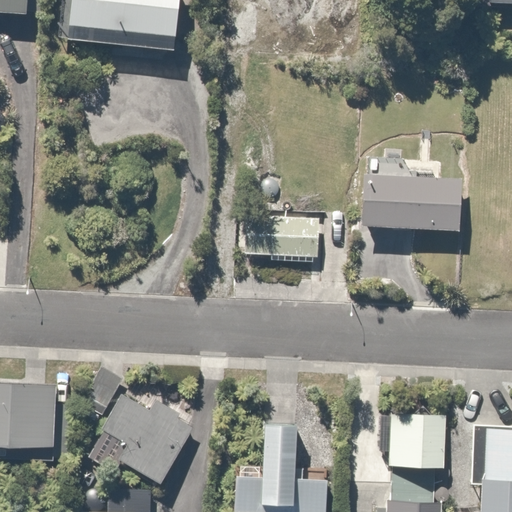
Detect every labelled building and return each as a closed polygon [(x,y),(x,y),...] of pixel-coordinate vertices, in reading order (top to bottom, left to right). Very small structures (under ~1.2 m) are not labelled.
[(0,0),(0,12),(32,13),(31,0),(0,0)] [(74,2),(72,36),(182,45),(185,0),(83,0),(84,3),(74,2)] [(472,179),(374,175),(372,228),(470,231),(472,179)] [(321,209),(250,207),(249,257),(319,259),(321,209)] [(106,367),(89,399),(104,407),(122,376),(106,367)] [(159,412),(168,396),(138,377),(106,427),(131,443),(121,458),(164,485),(196,433),(159,412)] [(0,382),(0,458),(55,461),(55,447),(65,448),(68,385),(0,382)] [(453,415),(387,413),(384,511),(443,511),(444,500),(435,500),(435,471),(452,471),(453,415)] [(276,480),(242,479),(241,511),(334,511),(336,481),(309,480),(311,425),(278,424),(276,480)] [(511,511),(511,428),(474,428),(473,483),(493,483),(492,511),(511,511)] [(103,490),(79,489),(78,511),(135,511),(135,510),(102,509),(103,490)]
